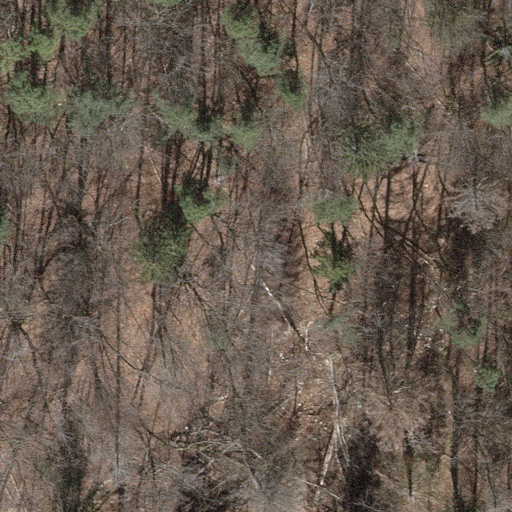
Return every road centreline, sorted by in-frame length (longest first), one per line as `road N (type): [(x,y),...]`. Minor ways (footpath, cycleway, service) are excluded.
road 1 (track): [(104,511),(302,359),(364,331),(511,218)]
road 2 (track): [(303,511),(364,331)]
